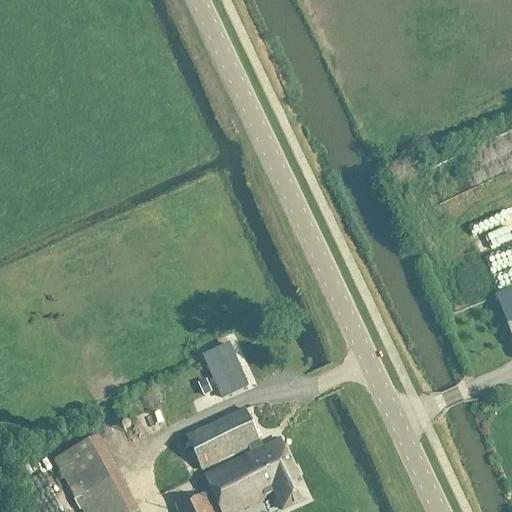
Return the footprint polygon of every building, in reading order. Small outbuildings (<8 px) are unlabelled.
[(441,163),(454,187),(468,180),(456,156),(441,163)] [(511,204),(487,214),(495,234),(511,228),(511,204)] [(511,236),(493,243),(502,270),(511,267),(511,236)] [(511,291),(496,297),(511,340),(511,291)] [(203,477),(220,511),(236,511),(264,499),(264,498),(274,494),(282,511),(307,500),(279,441),(262,449),(244,410),(185,438),(188,445),(184,447),(186,451),(190,449),(200,471),(248,449),(251,454),(203,477)] [(54,461),(82,511),(138,511),(97,437),(54,461)] [(212,511),(206,495),(172,510),(173,511),(212,511)]
